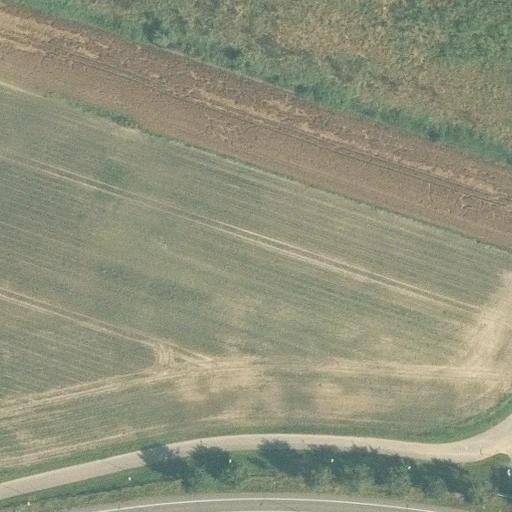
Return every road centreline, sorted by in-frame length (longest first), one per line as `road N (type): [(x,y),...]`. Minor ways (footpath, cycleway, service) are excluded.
road 1 (unclassified): [(0,492),(211,446),(453,452),(511,435)]
road 2 (primary): [(399,511),(276,503),(132,511)]
